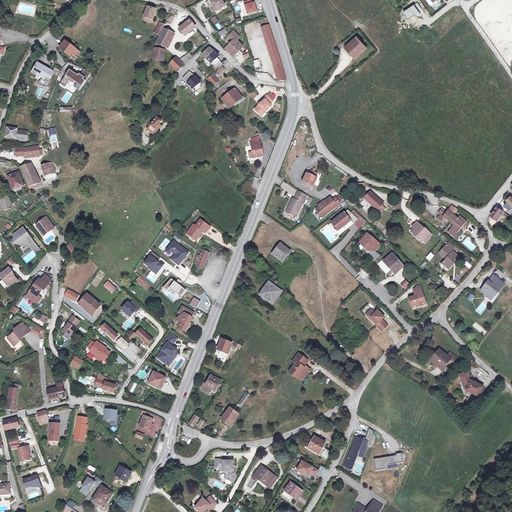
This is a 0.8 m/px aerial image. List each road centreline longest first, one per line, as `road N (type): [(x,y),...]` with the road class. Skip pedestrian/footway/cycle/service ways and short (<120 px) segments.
road 1 (secondary): [(175,418),(295,100)]
road 2 (unclassified): [(484,216),(354,174),(324,151),(295,100)]
road 3 (unclassified): [(165,455),(184,460),(216,442),(277,440),(357,396)]
road 4 (residential): [(141,0),(185,12),(247,75),(294,86)]
road 5 (residential): [(85,0),(32,55),(0,126)]
road 6 (residential): [(73,402),(48,336),(70,265)]
road 7 (unclassified): [(357,396),(346,440),(309,511)]
